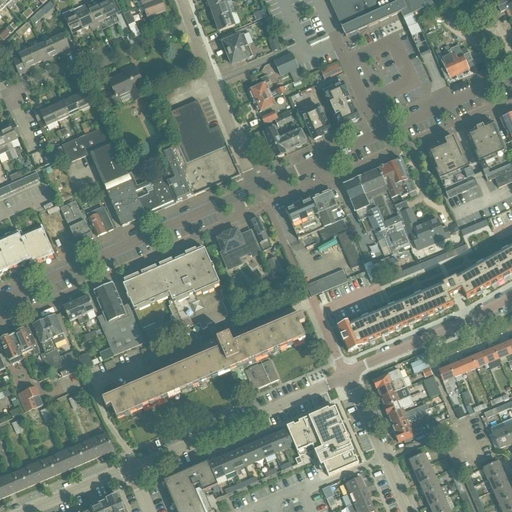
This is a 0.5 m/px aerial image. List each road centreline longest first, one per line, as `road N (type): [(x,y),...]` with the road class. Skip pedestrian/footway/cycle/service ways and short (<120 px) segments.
road 1 (tertiary): [(256,189),(511,75)]
road 2 (tertiary): [(0,300),(256,189)]
road 3 (residential): [(130,468),(346,375)]
road 4 (residential): [(12,97),(192,26)]
road 5 (residential): [(346,375),(511,298)]
road 6 (residential): [(256,189),(192,26)]
road 7 (residential): [(406,511),(346,375)]
